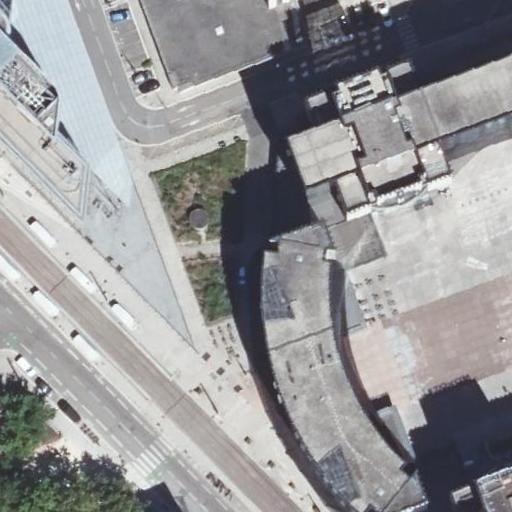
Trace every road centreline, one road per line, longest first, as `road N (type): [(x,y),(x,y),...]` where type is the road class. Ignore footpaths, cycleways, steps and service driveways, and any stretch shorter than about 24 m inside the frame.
road 1 (residential): [(79,0),(117,105),(147,129),(434,15)]
road 2 (tertiary): [(218,511),(4,304)]
